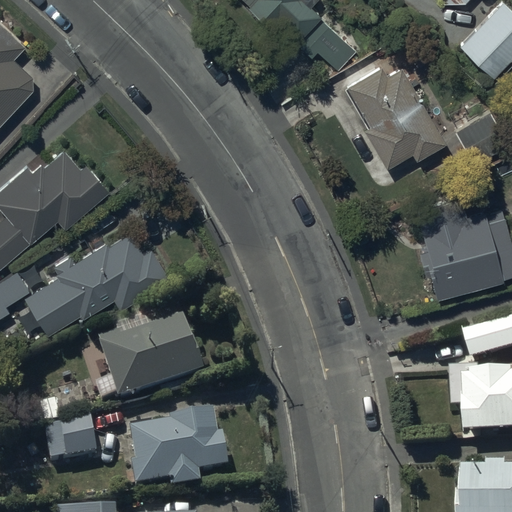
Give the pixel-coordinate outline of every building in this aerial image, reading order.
[(241,0),(272,28),(276,24),(313,58),(318,53),(340,73),(361,51),(315,8),(322,0),(241,0)] [(511,60),(511,11),(502,3),(460,47),(494,79),(511,60)] [(0,20),(0,127),(33,91),(33,78),(14,60),(27,46),(0,20)] [(402,69),(388,76),(384,69),(349,89),(372,129),(365,133),(386,170),(414,154),(418,162),(445,146),(402,69)] [(492,111),(457,132),(476,165),(511,144),(492,111)] [(107,191),(87,168),(82,172),(65,152),(45,169),(42,167),(32,175),(27,169),(0,191),(0,207),(7,216),(0,221),(0,270),(58,221),(63,228),(107,191)] [(511,240),(503,207),(468,216),(464,200),(416,213),(440,301),(504,283),(503,281),(511,278),(511,240)] [(171,280),(151,248),(144,253),(131,232),(109,246),(107,243),(76,262),(71,254),(53,265),(57,273),(56,274),(59,279),(26,299),(48,336),(83,315),(84,320),(115,301),(121,311),(171,280)] [(0,320),(11,314),(6,307),(29,293),(17,273),(0,282),(0,320)] [(119,409),(205,380),(195,348),(192,349),(174,295),(109,316),(116,340),(100,346),(102,351),(100,352),(119,409)] [(511,322),(465,337),(474,367),(511,355),(511,322)] [(511,381),(467,383),(469,442),(511,440),(511,381)] [(62,435),(48,437),(53,466),(98,458),(92,421),(61,427),(62,435)] [(172,432),(133,439),(138,472),(133,473),(136,496),(171,490),(172,498),(202,493),(200,480),(229,475),(223,444),(219,444),(215,421),(171,428),(172,432)] [(465,475),(465,511),(511,511),(511,475),(510,475),(510,470),(488,470),(488,475),(465,475)]
